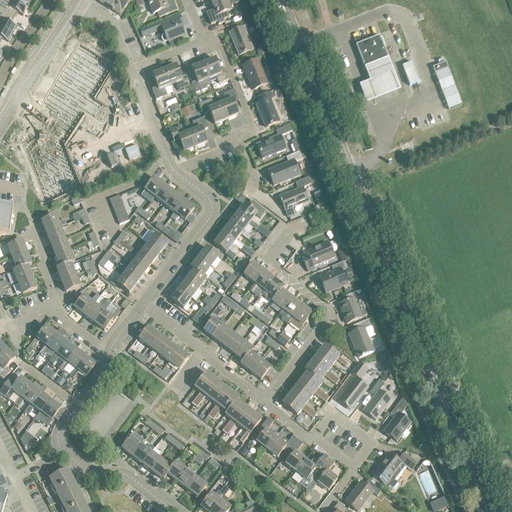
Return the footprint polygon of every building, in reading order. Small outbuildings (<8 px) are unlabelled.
[(0,0),(0,11),(14,19),(17,14),(23,17),(27,9),(11,0),(0,0)] [(99,0),(98,3),(110,11),(120,17),(130,0),(99,0)] [(163,0),(153,0),(147,3),(152,15),(156,14),(159,19),(177,11),(172,0),(170,0),(165,2),(163,0)] [(221,0),(210,5),(213,11),(205,14),(210,25),(217,23),(218,25),(224,23),(223,20),(229,18),(226,13),(230,11),(228,6),(230,5),(231,6),(237,4),(236,4),(239,3),(237,0),(221,0)] [(0,11),(0,28),(12,36),(17,28),(11,25),(14,19),(0,11)] [(178,15),(146,29),(139,31),(142,39),(158,33),(158,31),(161,30),(164,36),(162,37),(161,39),(163,42),(165,43),(166,42),(167,43),(184,36),(180,29),(183,28),(178,15)] [(233,32),(229,34),(238,57),(252,51),(243,28),(246,27),(243,21),(231,26),(233,32)] [(0,43),(2,40),(8,43),(12,36),(0,28),(0,43)] [(387,60),(378,37),(354,46),(364,69),(387,60)] [(27,138),(26,140),(27,143),(29,142),(31,148),(29,149),(32,156),(35,155),(37,161),(34,162),(37,170),(40,169),(42,174),(40,175),(43,183),(46,182),(48,188),(45,189),(48,196),(70,187),(53,147),(56,143),(61,146),(68,135),(61,131),(104,62),(81,47),(75,57),(77,58),(74,63),(72,61),(66,71),(68,73),(66,77),(63,75),(58,85),(60,86),(57,91),(55,89),(50,99),(52,100),(49,104),(47,103),(41,112),(43,113),(40,118),(38,117),(31,127),(34,129),(31,134),(28,132),(27,135),(27,138)] [(214,60),(203,65),(209,80),(215,78),(218,85),(229,80),(225,70),(219,72),(214,60)] [(387,60),(364,69),(368,82),(363,84),(358,86),(365,105),(370,102),(400,91),(387,60)] [(242,67),(252,91),(266,85),(256,61),(242,67)] [(401,67),(408,86),(410,86),(413,85),(417,83),(418,83),(410,64),(409,64),(405,66),(401,67)] [(439,66),(432,69),(434,75),(447,70),(445,64),(439,66)] [(209,80),(203,65),(191,70),(196,82),(191,84),(195,95),(206,90),(203,82),(209,80)] [(175,66),(163,71),(170,87),(175,84),(179,92),(190,87),(185,76),(180,78),(175,66)] [(461,105),(447,70),(434,75),(448,110),(461,105)] [(170,87),(163,71),(152,76),(157,88),(151,90),(155,101),(167,96),(164,89),(170,87)] [(225,103),(219,105),(226,121),(237,116),(232,104),(238,102),(234,91),(222,96),(225,103)] [(255,105),(265,129),(279,123),(269,100),(272,99),(270,93),(256,98),(259,104),(255,105)] [(226,121),(219,105),(213,108),(210,100),(199,105),(204,116),(209,113),(214,125),(226,121)] [(177,104),(169,107),(172,113),(179,110),(177,104)] [(189,107),(181,110),(184,119),(192,115),(189,107)] [(195,131),(189,133),(195,148),(207,144),(202,132),(207,129),(203,119),(192,123),(195,131)] [(256,146),(262,160),(285,150),(280,137),(291,133),(293,132),(290,125),(288,126),(275,131),(277,137),(256,146)] [(195,148),(189,133),(183,136),(180,128),(169,133),(173,143),(179,141),(183,153),(195,148)] [(301,160),(305,159),(302,152),(285,158),(288,164),(267,172),(273,187),(299,176),(294,164),(301,160)] [(279,198),(285,212),(292,209),(308,203),(302,189),(310,185),(314,184),(311,177),(294,184),(297,190),(279,198)] [(144,191),(154,199),(164,187),(154,179),(144,191)] [(154,199),(164,207),(173,194),(164,187),(154,199)] [(319,193),(313,195),(316,202),(322,200),(319,193)] [(164,207),(174,214),(183,202),(173,194),(164,207)] [(109,201),(111,206),(121,202),(119,197),(109,201)] [(78,198),(71,201),(73,207),(80,204),(78,198)] [(111,206),(113,211),(123,207),(121,202),(111,206)] [(174,214),(171,219),(175,222),(178,217),(184,222),(186,220),(189,216),(193,210),(183,202),(174,214)] [(244,205),(236,215),(248,224),(247,226),(255,232),(258,228),(250,222),(255,216),(260,219),(265,212),(251,202),(247,207),(244,205)] [(113,211),(115,216),(125,212),(123,207),(113,211)] [(135,213),(140,217),(144,212),(138,208),(135,213)] [(292,209),(285,212),(287,219),(294,216),(292,209)] [(0,236),(9,233),(12,212),(0,210),(0,236)] [(115,216),(117,221),(127,217),(125,212),(115,216)] [(144,212),(140,217),(147,222),(150,217),(144,212)] [(236,215),(229,225),(241,234),(240,235),(248,241),(251,238),(243,232),(247,226),(248,224),(236,215)] [(189,216),(186,220),(191,224),(194,220),(189,216)] [(41,222),(46,234),(60,228),(55,217),(41,222)] [(127,217),(117,221),(119,226),(129,222),(127,217)] [(86,218),(81,219),(84,226),(89,224),(86,218)] [(138,218),(135,222),(140,226),(143,222),(138,218)] [(155,228),(161,232),(164,228),(158,224),(155,228)] [(229,225),(221,235),(233,244),(232,245),(240,251),(243,247),(235,241),(240,235),(241,234),(229,225)] [(46,234),(50,246),(64,240),(60,228),(46,234)] [(164,228),(161,232),(167,237),(170,232),(164,228)] [(122,233),(118,239),(123,242),(127,237),(122,233)] [(154,235),(147,246),(159,255),(167,245),(154,235)] [(233,244),(221,235),(213,245),(225,254),(224,255),(233,261),(235,257),(228,251),(232,245),(233,244)] [(118,239),(114,245),(118,249),(120,246),(123,249),(129,254),(133,250),(123,242),(118,239)] [(50,246),(55,257),(69,251),(64,240),(50,246)] [(256,241),(253,245),(258,250),(262,245),(256,241)] [(7,248),(12,259),(26,254),(21,242),(7,248)] [(308,257),(302,260),(307,273),(314,270),(313,267),(334,259),(332,255),(335,254),(333,249),(330,250),(328,244),(306,253),(308,257)] [(147,246),(139,255),(151,265),(159,255),(147,246)] [(206,249),(198,259),(210,268),(218,258),(206,249)] [(248,251),(245,255),(250,259),(254,254),(249,250),(248,251)] [(55,257),(60,269),(70,265),(74,263),(69,251),(55,257)] [(108,253),(103,259),(108,262),(112,256),(108,253)] [(12,259),(16,271),(27,267),(31,266),(26,254),(12,259)] [(139,255),(132,265),(144,275),(151,265),(139,255)] [(108,262),(103,259),(99,265),(103,268),(108,262)] [(193,271),(203,278),(210,268),(198,259),(190,269),(193,271)] [(236,267),(241,271),(246,265),(240,261),(236,267)] [(342,263),(339,265),(331,268),(333,273),(319,279),(325,295),(346,286),(341,272),(345,270),(342,263)] [(243,276),(253,284),(262,272),(252,264),(243,276)] [(56,270),(61,282),(75,276),(70,265),(60,269),(56,270)] [(132,265),(124,275),(136,284),(144,275),(132,265)] [(13,272),(17,284),(32,278),(27,267),(16,271),(13,272)] [(193,271),(186,281),(198,290),(206,280),(203,278),(193,271)] [(261,296),(262,295),(261,295),(273,280),(262,272),(253,284),(248,292),(253,295),(255,292),(260,296),(261,296)] [(227,279),(226,281),(231,284),(236,278),(231,274),(230,275),(227,279)] [(136,284),(124,275),(116,285),(128,295),(136,284)] [(75,276),(61,282),(65,294),(79,288),(75,276)] [(32,278),(17,284),(22,296),(36,290),(32,278)] [(270,297),(274,300),(281,291),(283,288),(273,280),(261,295),(262,295),(267,300),(270,297)] [(186,281),(178,291),(191,300),(198,290),(186,281)] [(231,284),(226,281),(222,286),(227,290),(231,284)] [(191,300),(178,291),(171,301),(183,310),(191,300)] [(271,303),(282,311),(291,299),(281,291),(274,300),(271,303)] [(216,294),(211,300),(216,304),(220,298),(216,294)] [(230,299),(238,305),(242,300),(233,294),(230,299)] [(83,297),(73,309),(84,317),(93,305),(94,306),(100,298),(96,295),(90,303),(83,297)] [(339,305),(346,325),(361,319),(366,316),(361,304),(356,306),(351,295),(343,298),(345,303),(339,305)] [(211,300),(207,297),(202,302),(207,306),(203,310),(208,313),(216,304),(211,300)] [(225,298),(221,303),(229,309),(230,309),(234,313),(238,308),(232,303),(225,298)] [(282,311),(292,318),(301,307),(291,299),(282,311)] [(93,305),(84,317),(93,324),(103,312),(104,313),(110,305),(112,303),(108,300),(106,302),(100,310),(94,306),(93,305)] [(242,300),(238,305),(247,311),(250,307),(242,300)] [(120,307),(124,310),(129,304),(125,301),(120,307)] [(301,307),(292,318),(288,323),(299,331),(303,326),(302,326),(311,315),(301,307)] [(202,308),(192,321),(198,326),(208,313),(202,308)] [(238,308),(234,313),(240,317),(244,312),(238,308)] [(103,312),(93,324),(103,332),(113,320),(113,321),(120,313),(116,310),(110,318),(104,313),(103,312)] [(250,314),(259,320),(262,316),(254,310),(250,314)] [(262,316),(259,320),(267,327),(270,322),(262,316)] [(248,323),(254,328),(258,323),(252,318),(248,323)] [(213,320),(203,332),(213,339),(223,328),(226,324),(222,321),(219,325),(213,320)] [(355,333),(349,335),(358,359),(373,353),(364,331),(370,328),(367,321),(352,327),(355,333)] [(258,323),(254,328),(260,332),(264,327),(258,323)] [(39,342),(45,347),(46,348),(55,336),(45,328),(36,340),(35,339),(25,353),(29,356),(39,342)] [(138,341),(148,348),(158,336),(148,328),(138,341)] [(213,339),(222,347),(232,335),(223,328),(213,339)] [(268,335),(276,341),(281,334),(276,331),(274,333),(271,331),(268,335)] [(281,334),(276,341),(284,348),(287,344),(290,340),(282,333),(281,334)] [(222,347),(234,356),(242,343),(232,335),(222,347)] [(45,347),(39,355),(43,358),(45,354),(51,359),(55,355),(56,355),(65,343),(55,336),(46,348),(45,347)] [(148,348),(158,356),(168,344),(158,336),(148,348)] [(270,347),(274,343),(268,339),(265,343),(270,347)] [(58,357),(64,362),(66,363),(75,351),(65,343),(56,355),(55,355),(51,359),(49,362),(53,365),(58,357)] [(234,356),(242,362),(250,354),(252,351),(242,343),(234,356)] [(274,343),(270,347),(276,352),(280,348),(274,343)] [(158,356),(168,363),(178,351),(168,344),(158,356)] [(324,346),(318,354),(332,366),(336,361),(345,368),(347,365),(324,346)] [(6,350),(0,356),(0,378),(2,381),(10,373),(6,368),(15,359),(6,350)] [(68,365),(74,369),(76,370),(85,358),(75,351),(66,363),(64,362),(59,370),(62,373),(68,365)] [(178,351),(168,363),(178,371),(188,359),(178,351)] [(133,357),(139,361),(142,357),(137,352),(133,357)] [(240,366),(250,373),(260,361),(250,354),(242,362),(240,366)] [(318,354),(312,362),(326,373),(332,366),(318,354)] [(142,357),(139,361),(145,366),(148,361),(142,357)] [(76,370),(74,369),(68,377),(72,380),(78,372),(86,378),(95,366),(85,358),(76,370)] [(260,361),(250,373),(260,381),(270,369),(260,361)] [(305,371),(307,373),(319,382),(326,373),(312,362),(305,371)] [(359,365),(351,374),(359,380),(367,371),(360,365),(359,365)] [(153,372),(158,376),(162,372),(156,368),(153,372)] [(49,372),(46,377),(50,380),(54,376),(49,372)] [(162,372),(158,376),(164,381),(168,376),(162,372)] [(307,373),(301,380),(316,391),(322,384),(319,382),(307,373)] [(325,378),(330,382),(334,377),(329,373),(325,378)] [(194,389),(203,396),(215,381),(206,374),(194,389)] [(334,377),(330,382),(335,386),(339,381),(334,377)] [(60,378),(55,384),(60,388),(65,382),(60,378)] [(14,394),(20,398),(21,399),(30,387),(20,379),(15,385),(9,381),(0,393),(0,395),(8,401),(14,394)] [(338,402),(350,411),(367,389),(355,379),(338,402)] [(301,380),(295,388),(310,399),(316,391),(301,380)] [(203,396),(211,402),(223,387),(215,381),(203,396)] [(374,398),(363,412),(375,422),(391,401),(379,391),(384,385),(379,381),(369,394),(374,398)] [(66,383),(63,387),(68,391),(71,387),(66,383)] [(24,401),(30,406),(31,407),(40,394),(30,387),(21,399),(20,398),(14,406),(18,409),(24,401)] [(211,402),(219,408),(231,393),(223,387),(211,402)] [(295,388),(289,396),(303,407),(310,399),(295,388)] [(315,396),(320,400),(324,394),(319,391),(315,396)] [(219,408),(227,414),(237,402),(238,399),(231,393),(219,408)] [(33,408),(39,413),(41,414),(48,404),(50,401),(40,394),(31,407),(30,406),(24,413),(28,416),(33,408)] [(324,394),(320,400),(325,404),(329,399),(324,394)] [(199,395),(195,400),(200,404),(204,399),(199,395)] [(303,407),(289,396),(282,405),(296,416),(303,407)] [(200,404),(195,400),(191,405),(196,409),(200,404)] [(41,414),(39,413),(34,421),(37,424),(43,416),(51,422),(60,409),(50,401),(48,404),(41,414)] [(225,416),(233,422),(244,408),(237,402),(227,414),(225,416)] [(389,416),(393,420),(383,433),(396,443),(410,425),(399,417),(405,410),(398,405),(389,416)] [(215,407),(211,412),(216,416),(220,411),(215,407)] [(302,412),(307,416),(311,410),(306,407),(302,412)] [(233,422),(241,428),(252,413),(244,408),(233,422)] [(311,410),(307,416),(312,420),(316,415),(311,410)] [(216,416),(211,412),(207,417),(212,421),(216,416)] [(252,413),(241,428),(246,433),(239,442),(242,444),(261,420),(252,413)] [(10,416),(4,418),(7,424),(12,421),(10,416)] [(258,431),(263,434),(265,431),(266,432),(273,422),(268,418),(258,431)] [(144,425),(152,431),(155,427),(147,421),(144,425)] [(229,422),(225,427),(230,431),(234,426),(229,422)] [(17,423),(13,428),(18,431),(22,426),(17,423)] [(155,427),(152,431),(160,437),(163,433),(155,427)] [(230,431),(225,427),(221,432),(227,436),(230,431)] [(258,431),(252,440),(256,443),(266,451),(275,439),(278,435),(274,432),(271,436),(266,432),(265,431),(263,434),(258,431)] [(130,438),(121,450),(132,458),(141,447),(144,442),(133,434),(130,438)] [(164,440),(172,446),(175,442),(167,436),(164,440)] [(19,441),(23,448),(30,445),(26,437),(19,441)] [(275,439),(266,451),(277,459),(277,458),(281,461),(297,440),(292,437),(288,443),(282,439),(280,442),(275,439)] [(285,465),(295,473),(304,461),(295,454),(302,444),(297,440),(281,461),(285,465)] [(175,442),(172,446),(181,453),(184,449),(175,442)] [(141,447),(132,458),(142,466),(151,454),(154,449),(150,446),(146,450),(141,447)] [(189,450),(197,456),(200,452),(192,446),(189,450)] [(244,449),(240,455),(244,458),(248,452),(244,449)] [(200,452),(197,456),(205,462),(209,458),(200,452)] [(373,478),(385,487),(388,489),(389,487),(392,489),(393,489),(396,485),(396,484),(394,482),(404,468),(410,472),(416,464),(419,461),(415,458),(414,459),(406,453),(404,455),(398,462),(388,454),(381,463),(383,464),(373,478)] [(142,466),(152,474),(161,461),(151,454),(142,466)] [(304,461),(295,473),(305,480),(300,486),(306,490),(310,484),(313,481),(319,473),(328,461),(323,457),(317,465),(313,462),(311,466),(304,461)] [(208,464),(216,470),(219,466),(211,460),(208,464)] [(162,481),(167,476),(171,469),(161,461),(152,474),(162,481)] [(319,473),(313,481),(317,484),(328,492),(337,480),(327,473),(333,465),(328,461),(319,473)] [(167,476),(176,483),(185,471),(175,464),(171,469),(167,476)] [(87,511),(84,505),(83,501),(72,480),(67,471),(49,480),(65,511),(62,511),(87,511)] [(176,483),(187,491),(196,479),(185,471),(176,483)] [(196,479),(187,491),(197,499),(206,487),(196,479)] [(229,481),(224,487),(228,491),(233,484),(229,481)] [(345,503),(355,511),(357,511),(372,494),(377,497),(381,491),(368,481),(364,486),(360,483),(345,503)] [(203,511),(204,511),(212,511),(224,497),(228,491),(224,487),(219,493),(217,492),(214,497),(211,495),(199,509),(203,511)] [(224,497),(212,511),(228,511),(230,509),(224,505),(228,500),(224,497)]
